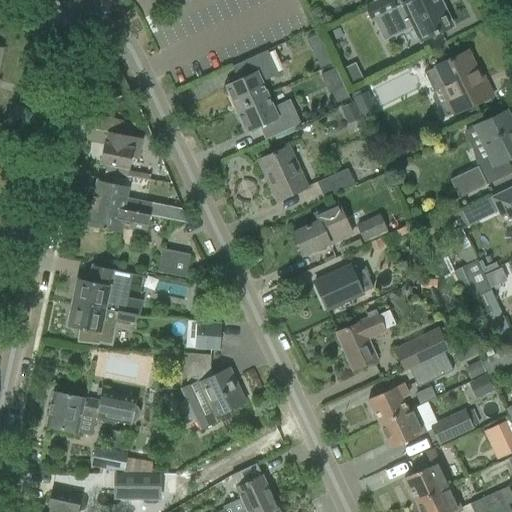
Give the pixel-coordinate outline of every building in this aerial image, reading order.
[(379,0),(372,4),(364,8),(370,20),(387,12),(395,8),(395,7),(391,0),(379,0)] [(387,12),(373,19),(383,40),(397,33),(412,25),(420,42),(433,36),(451,27),(437,0),(409,0),(402,4),(395,7),(395,8),(387,12)] [(318,34),(305,40),(309,47),(322,41),(318,34)] [(235,109),(266,95),(261,82),(277,75),(266,51),(249,59),(231,67),(237,80),(224,86),(235,109)] [(479,80),(466,52),(435,67),(423,73),(433,92),(439,89),(452,115),(491,96),(482,78),(479,80)] [(354,64),(343,70),(350,84),(361,79),(354,64)] [(343,88),(332,94),(336,103),(348,98),(343,88)] [(362,118),(375,112),(366,92),(352,98),(362,118)] [(272,107),(266,95),(235,109),(245,133),(258,127),(264,140),(299,124),(289,100),(272,107)] [(449,180),(458,199),(485,186),(490,183),(494,181),(511,173),(506,160),(511,157),(511,126),(505,112),(487,120),(474,127),(488,156),(485,158),(476,167),(449,180)] [(137,159),(141,141),(133,140),(133,139),(119,136),(122,122),(98,116),(95,130),(107,133),(105,143),(104,143),(100,163),(106,164),(104,171),(130,176),(149,180),(150,175),(127,171),(130,157),(137,159)] [(276,201),(294,193),(305,188),(287,147),(258,161),(276,201)] [(399,178),(407,163),(395,157),(387,172),(399,178)] [(323,199),(354,186),(346,169),(316,183),(323,199)] [(126,197),(130,176),(104,171),(102,182),(96,181),(91,204),(150,216),(150,215),(153,202),(126,197)] [(511,186),(489,197),(499,217),(506,213),(511,222),(511,221),(511,186)] [(147,228),(150,216),(91,204),(87,227),(118,233),(120,223),(147,228)] [(163,204),(161,217),(173,220),(186,222),(180,208),(176,207),(163,204)] [(309,225),(291,234),(301,256),(328,244),(350,234),(343,217),(337,204),(313,215),(317,222),(309,225)] [(465,209),(454,214),(462,230),(473,224),(465,209)] [(358,226),(357,227),(358,230),(363,241),(386,231),(379,216),(358,226)] [(457,250),(468,245),(459,227),(448,232),(457,250)] [(373,252),(383,247),(379,238),(369,243),(373,252)] [(184,278),(189,255),(171,251),(161,249),(156,272),(184,278)] [(476,261),(452,272),(463,296),(467,294),(474,299),(481,296),(489,313),(496,328),(505,324),(486,283),(482,273),(476,261)] [(76,279),(71,303),(123,314),(125,304),(121,303),(127,273),(113,270),(113,269),(111,269),(110,271),(93,267),(93,265),(90,265),(87,281),(76,279)] [(349,268),(314,284),(326,312),(361,296),(349,268)] [(505,281),(500,269),(485,276),(490,288),(505,281)] [(192,297),(189,314),(208,318),(211,301),(192,297)] [(71,303),(66,327),(79,329),(78,339),(77,343),(98,345),(98,344),(109,346),(110,343),(114,322),(134,326),(136,316),(123,314),(71,303)] [(368,319),(336,333),(353,371),(375,361),(366,339),(384,331),(383,329),(377,316),(375,310),(365,314),(368,319)] [(217,351),(220,323),(197,321),(195,349),(217,351)] [(511,362),(511,338),(505,324),(496,328),(505,348),(481,360),(487,375),(511,362)] [(402,372),(443,353),(448,351),(438,327),(392,350),(402,372)] [(470,344),(452,353),(457,364),(476,355),(470,344)] [(452,371),(443,353),(402,372),(403,373),(408,370),(417,388),(452,371)] [(211,357),(211,355),(186,354),(186,357),(176,357),(175,373),(183,373),(188,385),(180,389),(186,401),(190,399),(198,417),(195,419),(200,430),(216,422),(214,417),(245,402),(229,369),(210,378),(206,370),(206,356),(211,357)] [(171,367),(171,356),(156,355),(156,366),(171,367)] [(479,361),(464,368),(469,380),(484,373),(479,361)] [(477,398),(492,391),(485,376),(470,384),(477,398)] [(406,410),(401,398),(407,395),(402,384),(367,400),(379,424),(414,408),(413,408),(406,410)] [(134,406),(136,398),(100,390),(98,401),(52,392),(45,427),(76,434),(81,413),(95,416),(95,417),(130,425),(132,420),(134,420),(138,417),(139,412),(137,407),(134,406)] [(511,405),(503,409),(508,420),(511,418),(511,405)] [(390,449),(425,433),(414,408),(379,424),(390,449)] [(438,443),(472,427),(465,414),(464,411),(430,427),(438,443)] [(511,438),(504,422),(488,430),(501,457),(504,456),(509,453),(511,452),(511,438)] [(120,448),(122,433),(110,431),(107,446),(120,448)] [(126,458),(127,453),(93,447),(89,466),(123,473),(126,458)] [(511,456),(506,460),(479,473),(484,483),(491,480),(489,477),(506,470),(509,475),(511,473),(511,456)] [(126,458),(123,473),(128,474),(151,474),(153,462),(126,458)] [(449,487),(438,462),(403,478),(415,503),(442,490),(449,487)] [(114,474),(114,498),(158,499),(174,499),(174,474),(159,474),(151,474),(128,474),(114,474)] [(243,511),(246,511),(272,499),(261,475),(235,487),(240,498),(221,507),(223,511),(220,511),(243,511)] [(449,487),(442,490),(415,503),(415,505),(412,506),(411,510),(412,511),(459,511),(460,511),(454,500),(449,487)] [(472,511),(489,511),(511,501),(511,497),(507,487),(469,504),(472,511)] [(77,511),(80,495),(50,490),(47,508),(49,508),(48,511),(77,511)] [(277,511),(272,499),(246,511),(243,511),(277,511)]
